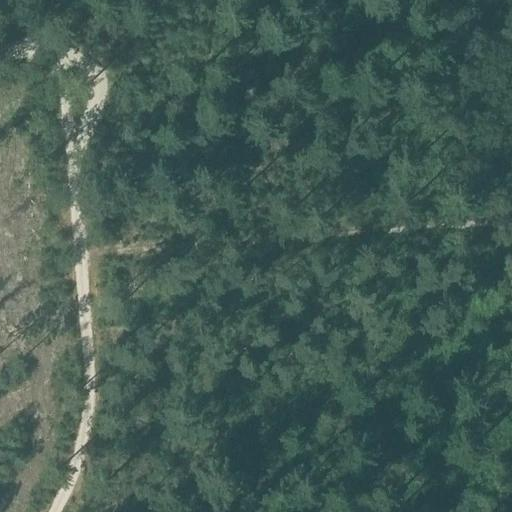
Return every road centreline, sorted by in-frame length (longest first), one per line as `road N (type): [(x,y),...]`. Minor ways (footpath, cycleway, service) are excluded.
road 1 (track): [(24,0),(67,132),(90,370),(86,438),(53,511)]
road 2 (unknown): [(511,155),(493,214),(511,286)]
